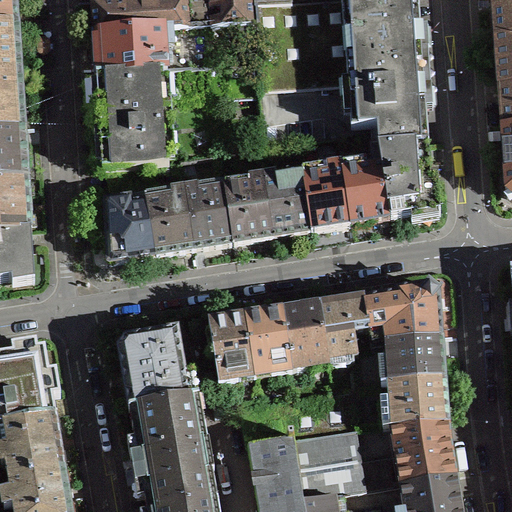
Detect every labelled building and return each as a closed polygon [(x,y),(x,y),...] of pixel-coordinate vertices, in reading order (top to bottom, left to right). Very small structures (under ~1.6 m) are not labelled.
[(0,0),(0,29),(18,28),(15,0),(0,0)] [(209,29),(240,27),(257,26),(255,11),(254,0),(116,0),(91,2),(93,37),(209,29)] [(254,0),(255,11),(290,8),(290,7),(289,0),(254,0)] [(379,149),(371,149),(371,151),(372,151),(379,150),(428,147),(426,114),(424,91),(430,91),(428,55),(422,55),(420,33),(417,0),(408,0),(341,5),(290,8),(255,11),(257,26),(258,49),(259,69),(261,95),(262,95),(263,95),(263,94),(283,93),(285,93),(313,91),(315,91),(348,89),(351,132),(371,131),(378,130),(379,149)] [(511,0),(492,0),(496,40),(511,39),(511,0)] [(257,26),(240,27),(240,29),(241,50),(258,49),(257,26)] [(19,28),(18,28),(0,29),(0,81),(21,80),(19,47),(20,47),(19,28)] [(96,80),(212,72),(212,71),(209,30),(209,29),(93,37),(96,80)] [(511,39),(496,40),(499,92),(511,90),(511,39)] [(171,106),(260,100),(261,100),(261,97),(261,95),(259,69),(212,72),(96,80),(103,174),(107,173),(141,171),(147,171),(169,167),(169,161),(168,142),(173,142),(171,106)] [(0,132),(25,131),(22,99),(23,99),(22,80),(21,80),(0,81),(0,132)] [(511,90),(499,92),(502,131),(511,130),(511,90)] [(511,130),(502,131),(507,195),(511,198),(511,130)] [(0,184),(28,183),(27,167),(26,145),(25,145),(25,131),(0,132),(0,184)] [(428,147),(379,150),(390,222),(393,222),(415,218),(417,218),(417,220),(422,219),(439,216),(439,217),(441,217),(439,200),(438,181),(434,181),(431,182),(430,178),(430,166),(428,147)] [(368,170),(367,170),(342,174),(351,229),(390,222),(379,150),(372,151),(371,151),(372,165),(368,170)] [(327,172),(328,176),(303,180),(311,235),(351,229),(342,174),(341,168),(327,170),(327,171),(327,172)] [(142,172),(141,171),(107,173),(107,175),(109,188),(144,186),(142,172)] [(311,235),(303,180),(277,184),(276,179),(276,178),(263,180),(272,241),(311,235)] [(272,241),(263,180),(249,182),(249,183),(250,189),(225,193),(233,247),(272,241)] [(29,200),(28,183),(0,184),(0,236),(15,235),(31,234),(30,218),(29,199),(29,200)] [(198,190),(185,192),(194,253),(233,247),(225,193),(199,197),(198,191),(198,190)] [(171,196),(172,201),(147,205),(155,259),(194,253),(185,192),(171,194),(171,196)] [(111,267),(111,266),(155,259),(147,205),(133,207),(133,202),(132,201),(107,205),(106,205),(105,205),(105,206),(105,207),(105,208),(106,227),(107,245),(108,264),(108,265),(109,265),(109,266),(110,266),(110,267),(111,267)] [(0,284),(12,283),(13,289),(35,285),(31,234),(15,235),(0,236),(0,284)] [(396,293),(396,297),(364,302),(369,333),(386,331),(387,343),(442,340),(439,295),(429,288),(396,293)] [(369,333),(364,302),(320,309),(328,363),(329,364),(358,359),(355,336),(369,333)] [(303,311),(303,312),(283,315),(292,375),(314,371),(313,365),(328,363),(320,309),(318,310),(318,309),(303,311)] [(292,375),(283,315),(246,321),(254,374),(270,372),(271,378),(292,375)] [(229,324),(210,327),(220,386),(240,383),(239,377),(254,374),(246,321),(245,321),(229,323),(229,324)] [(177,335),(178,334),(177,332),(156,335),(129,340),(129,339),(126,340),(119,350),(119,353),(120,353),(126,392),(128,409),(129,409),(129,411),(189,400),(177,335)] [(390,386),(445,382),(442,340),(387,343),(389,386),(390,386)] [(52,418),(55,418),(52,400),(59,398),(56,376),(48,377),(44,353),(37,354),(36,347),(13,350),(14,358),(0,359),(0,427),(5,427),(52,418)] [(390,386),(393,429),(448,425),(445,382),(390,386)] [(362,408),(359,391),(355,391),(349,392),(349,395),(349,396),(352,410),(353,410),(362,408)] [(303,511),(303,505),(293,445),(356,435),(352,410),(349,396),(334,398),(297,404),(260,410),(243,413),(259,511),(303,511)] [(135,484),(142,483),(147,511),(217,499),(213,473),(214,473),(209,443),(201,444),(193,400),(189,400),(129,411),(129,413),(130,413),(138,459),(131,460),(135,484)] [(52,418),(5,427),(8,448),(0,449),(0,457),(2,468),(7,467),(9,479),(63,470),(61,453),(58,434),(57,434),(55,418),(52,418)] [(449,441),(448,425),(393,429),(391,429),(391,430),(393,444),(401,488),(455,479),(451,456),(449,441)] [(303,505),(342,498),(366,494),(361,463),(357,436),(357,434),(356,435),(293,445),(303,505)] [(4,511),(14,510),(14,511),(70,511),(69,505),(70,505),(66,481),(65,481),(63,470),(9,479),(11,491),(1,493),(4,511)] [(404,511),(460,511),(455,479),(401,488),(404,511)] [(365,511),(344,511),(342,498),(303,505),(303,511),(387,511),(387,508),(365,511)] [(219,511),(217,499),(147,511),(146,511),(219,511)]
